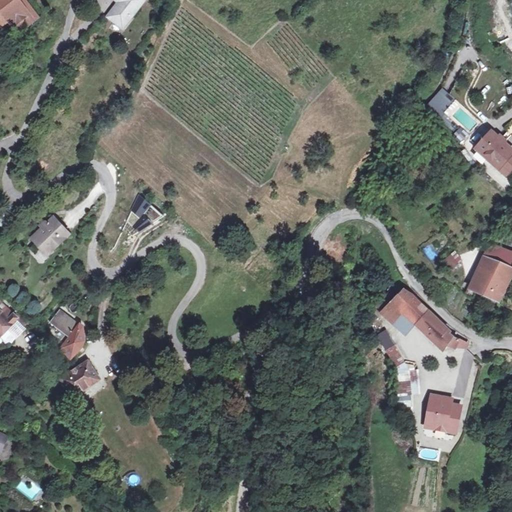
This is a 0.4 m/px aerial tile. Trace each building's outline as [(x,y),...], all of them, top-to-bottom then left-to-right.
[(0,0),(0,24),(10,17),(19,28),(34,16),(24,4),(20,7),(14,0),(0,0)] [(27,0),(14,0),(20,7),(24,4),(34,16),(19,28),(22,32),(41,17),(27,0)] [(142,0),(119,0),(109,15),(124,26),(142,0)] [(440,118),(456,100),(442,88),(427,106),(440,118)] [(502,174),(511,161),(511,150),(494,135),(481,150),(492,160),(490,163),(502,174)] [(511,161),(502,174),(509,179),(511,176),(511,161)] [(130,211),(143,219),(153,205),(140,196),(130,211)] [(51,247),(54,250),(71,234),(53,217),(46,223),(44,221),(40,225),(42,228),(32,238),(36,243),(42,248),(45,252),(51,247)] [(148,217),(135,226),(141,235),(154,227),(148,217)] [(42,248),(36,243),(31,248),(36,254),(42,248)] [(51,247),(45,252),(49,255),(54,250),(51,247)] [(511,258),(497,249),(490,260),(511,273),(511,272),(511,258)] [(455,251),(444,261),(452,270),(463,260),(455,251)] [(511,272),(511,273),(490,260),(473,289),(502,305),(511,284),(511,272)] [(407,293),(395,308),(406,318),(428,338),(443,352),(445,350),(450,354),(452,352),(459,356),(460,354),(466,357),(468,355),(470,356),(474,348),(455,334),(456,332),(421,301),(407,293)] [(0,300),(0,307),(10,318),(12,316),(14,314),(0,300)] [(0,307),(0,339),(1,339),(10,330),(4,324),(10,318),(0,307)] [(406,318),(395,308),(387,318),(398,328),(406,318)] [(71,337),(62,348),(72,359),(80,351),(86,341),(83,328),(80,324),(67,314),(60,309),(51,321),(58,326),(71,337)] [(25,329),(30,323),(17,311),(14,314),(12,316),(25,329)] [(25,329),(12,316),(10,318),(4,324),(10,330),(1,339),(5,342),(14,340),(25,329)] [(390,337),(385,341),(390,347),(395,343),(390,337)] [(390,350),(393,357),(401,353),(397,346),(390,350)] [(100,380),(88,363),(61,380),(74,398),(100,380)] [(399,394),(419,393),(419,376),(398,376),(399,394)] [(410,409),(409,396),(399,397),(399,409),(410,409)] [(458,420),(448,417),(450,410),(452,405),(431,400),(424,431),(434,434),(435,430),(445,432),(444,436),(454,439),(458,420)] [(450,410),(448,417),(458,420),(460,412),(450,410)] [(0,457),(2,457),(9,444),(0,439),(0,457)]
